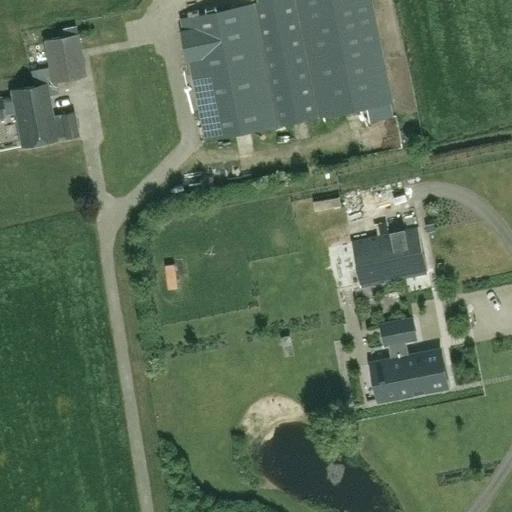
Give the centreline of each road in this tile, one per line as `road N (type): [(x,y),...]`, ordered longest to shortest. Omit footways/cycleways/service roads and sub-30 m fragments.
road 1 (unknown): [(151,511),(111,249),(177,154),(187,106),(167,0)]
road 2 (unknown): [(511,247),(455,200),(396,199),(364,209)]
